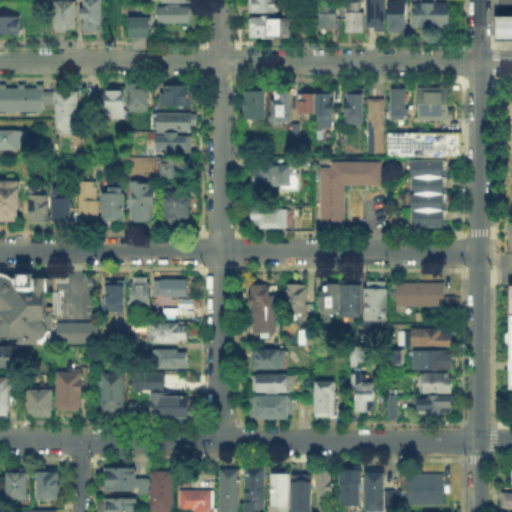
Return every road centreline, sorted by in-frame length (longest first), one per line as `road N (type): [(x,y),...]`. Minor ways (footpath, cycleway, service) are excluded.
road 1 (residential): [(479,0),(476,511)]
road 2 (residential): [(0,438),(511,440)]
road 3 (residential): [(0,62),(511,63)]
road 4 (residential): [(0,252),(478,253)]
road 5 (residential): [(221,0),(221,439)]
